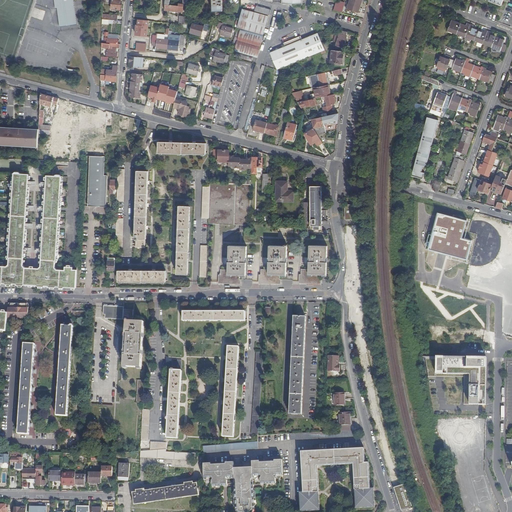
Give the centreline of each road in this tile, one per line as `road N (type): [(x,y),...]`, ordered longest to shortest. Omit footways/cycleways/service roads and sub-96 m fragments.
road 1 (residential): [(341,292),(0,296)]
road 2 (residential): [(118,109),(338,167)]
road 3 (residential): [(392,511),(355,390),(341,292)]
road 4 (residential): [(511,345),(498,355),(496,467),(511,508)]
road 5 (residential): [(338,167),(376,0)]
road 6 (residential): [(511,50),(457,201)]
road 7 (residential): [(0,77),(118,109)]
